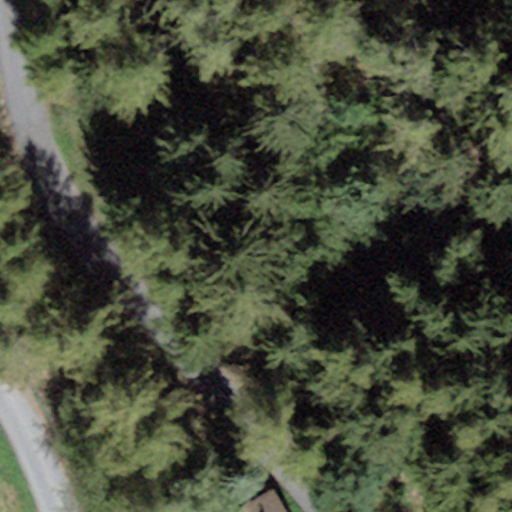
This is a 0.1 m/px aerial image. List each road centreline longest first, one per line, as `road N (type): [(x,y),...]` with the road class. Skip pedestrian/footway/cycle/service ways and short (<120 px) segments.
road 1 (unclassified): [(11,0),(43,174),(118,287),(312,511)]
road 2 (unclassified): [(0,384),(56,511)]
